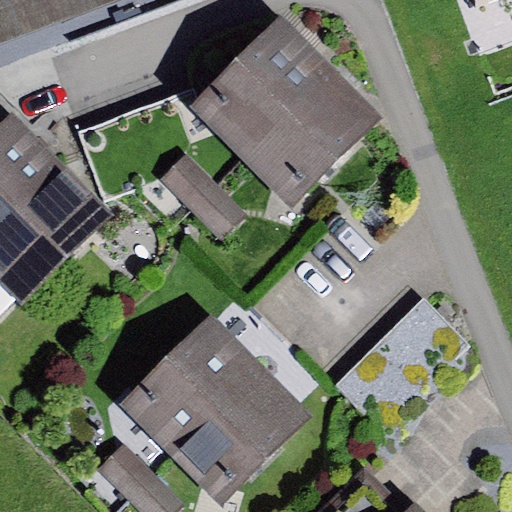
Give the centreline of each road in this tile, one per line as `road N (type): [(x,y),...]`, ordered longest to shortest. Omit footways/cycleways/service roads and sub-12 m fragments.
road 1 (residential): [(511,390),(372,26),(354,0)]
road 2 (residential): [(263,0),(69,74)]
